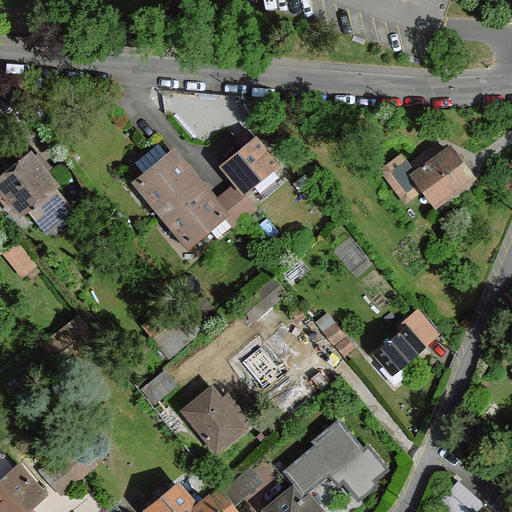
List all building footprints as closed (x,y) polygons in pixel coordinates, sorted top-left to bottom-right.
[(238,183),(245,192),(253,185),(262,178),(278,165),(257,139),(245,149),(224,166),(238,183)] [(147,177),(171,157),(160,143),(150,152),(136,163),(147,177)] [(405,156),(385,171),(407,201),(426,186),(439,203),(471,179),(450,151),(442,156),(436,148),(412,165),(405,156)] [(147,177),(140,183),(165,212),(199,184),(175,154),(171,157),(147,177)] [(32,156),(0,181),(0,183),(22,212),(30,206),(53,188),(56,185),(32,156)] [(267,185),(265,187),(271,195),(294,177),(282,161),(278,165),(262,178),(267,185)] [(262,178),(253,185),(259,192),(265,187),(267,185),(262,178)] [(238,183),(214,203),(224,215),(234,226),(248,214),(257,207),(245,192),(238,183)] [(214,203),(199,184),(165,212),(189,243),(209,228),(224,215),(214,203)] [(70,208),(53,188),(30,206),(47,226),(70,208)] [(234,226),(224,215),(209,228),(218,239),(234,226)] [(39,264),(20,241),(8,251),(27,274),(39,264)] [(276,278),(244,306),(256,319),(288,292),(276,278)] [(218,311),(205,295),(194,303),(208,320),(218,311)] [(170,358),(191,341),(176,324),(191,311),(184,303),(171,314),(165,306),(142,325),(170,358)] [(191,311),(176,324),(191,341),(206,328),(191,311)] [(404,324),(408,328),(423,345),(436,333),(418,312),(404,324)] [(71,345),(94,332),(81,316),(61,333),(71,345)] [(346,335),(336,324),(326,332),(336,344),(344,336),(346,335)] [(408,328),(378,355),(386,365),(392,372),(400,366),(423,345),(408,328)] [(108,349),(94,332),(71,345),(87,365),(108,349)] [(67,342),(59,333),(48,343),(56,352),(67,342)] [(338,355),(322,335),(309,345),(325,366),(338,355)] [(354,348),(344,336),(336,344),(346,355),(354,348)] [(392,372),(386,365),(381,369),(396,385),(408,375),(400,366),(392,372)] [(178,384),(165,368),(141,387),(154,403),(178,384)] [(213,388),(185,411),(218,450),(245,427),(235,415),(241,411),(229,396),(223,400),(213,388)] [(184,424),(170,406),(162,413),(177,430),(184,424)] [(293,488),(266,510),(268,511),(321,511),(323,511),(310,496),(304,501),(298,494),(303,489),(306,491),(330,470),(336,477),(365,454),(340,423),(318,442),(321,445),(289,471),(296,479),(290,484),(293,488)] [(397,457),(383,442),(378,447),(392,461),(397,457)] [(63,452),(41,470),(53,483),(74,466),(63,452)] [(0,481),(16,467),(6,456),(5,457),(0,461),(0,481)] [(16,467),(0,481),(0,511),(7,511),(10,510),(12,511),(25,511),(45,494),(19,464),(16,467)] [(74,466),(53,483),(62,495),(83,478),(74,466)] [(233,484),(224,492),(235,505),(244,498),(233,484)] [(179,486),(150,509),(152,511),(240,511),(235,505),(224,492),(222,490),(207,502),(197,491),(188,497),(179,486)] [(472,511),(482,501),(471,491),(463,500),(453,491),(441,503),(450,511),(472,511)]
